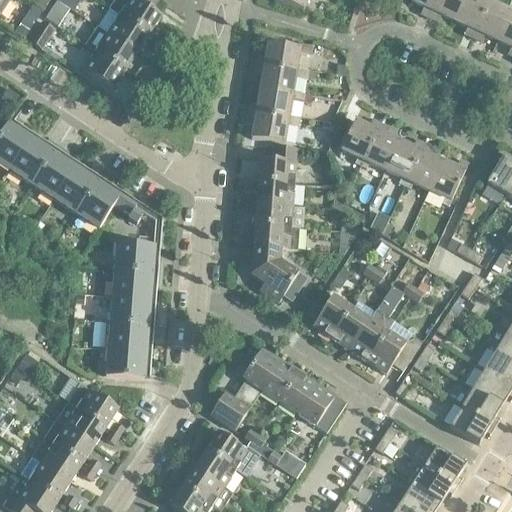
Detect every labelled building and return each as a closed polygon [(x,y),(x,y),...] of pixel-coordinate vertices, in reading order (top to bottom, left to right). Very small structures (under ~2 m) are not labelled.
[(29,0),(28,3),(42,12),(50,0),(29,0)] [(58,0),(56,3),(68,10),(71,12),(73,14),(81,0),(58,0)] [(154,0),(116,0),(109,12),(118,18),(148,38),(161,19),(151,12),(157,2),(154,0)] [(272,0),(272,2),(303,13),(307,0),(272,0)] [(438,0),(411,0),(410,3),(423,9),(420,16),(429,20),(438,0)] [(438,0),(429,20),(438,24),(441,17),(454,23),(464,0),(438,0)] [(464,0),(454,23),(467,29),(464,36),(473,40),(489,4),(485,2),(481,0),(464,0)] [(485,0),(485,2),(489,4),(473,40),(481,44),(485,38),(497,43),(511,14),(507,12),(494,6),(496,0),(485,0)] [(511,1),(507,12),(511,14),(497,43),(510,49),(507,56),(511,58),(511,1)] [(56,3),(44,21),(56,29),(68,10),(56,3)] [(109,12),(97,29),(106,36),(137,55),(148,38),(118,18),(109,12)] [(29,44),(41,52),(54,32),(42,24),(29,44)] [(19,26),(14,34),(23,40),(29,32),(19,26)] [(137,55),(106,36),(97,29),(96,29),(84,47),(94,54),(125,74),(137,55)] [(156,55),(162,46),(153,40),(148,49),(156,55)] [(295,75),(296,70),(299,56),(310,58),(312,48),(300,46),(299,51),(267,45),(265,60),(258,59),(256,68),(295,75)] [(94,54),(82,72),(113,92),(125,74),(94,54)] [(129,77),(138,82),(144,74),(135,68),(129,77)] [(308,72),(296,70),(295,75),(256,68),(254,78),(262,79),(259,93),(291,99),(292,94),(295,80),(306,82),(308,72)] [(250,106),(248,116),(287,122),(288,117),(291,103),(302,105),(310,107),(312,97),(304,96),(292,94),(291,99),(259,93),(257,107),(250,106)] [(300,119),(288,117),(287,122),(248,116),(246,125),(253,126),(251,141),(283,146),(286,127),(298,129),(300,119)] [(31,140),(18,132),(23,124),(13,117),(0,136),(0,166),(9,173),(31,140)] [(360,168),(363,163),(380,126),(372,122),(369,129),(354,123),(341,152),(357,160),(355,166),(360,168)] [(380,126),(363,163),(360,168),(366,171),(369,165),(385,173),(398,143),(385,137),(388,129),(380,126)] [(58,147),(48,141),(43,149),(31,140),(9,173),(31,187),(58,147)] [(404,188),(406,183),(424,146),(416,142),(412,150),(398,143),(385,173),(401,180),(398,186),(404,188)] [(424,146),(406,183),(404,188),(410,191),(412,185),(428,193),(442,163),(428,157),(432,149),(424,146)] [(75,169),(62,161),(67,153),(58,147),(31,187),(53,202),(75,169)] [(294,188),(297,152),(273,150),(271,163),(260,162),(258,184),(258,185),(294,188)] [(511,184),(511,160),(504,156),(486,185),(505,197),(511,184)] [(428,193),(444,200),(442,206),(448,209),(468,166),(459,162),(456,170),(442,163),(428,193)] [(102,176),(92,170),(87,178),(75,169),(53,202),(75,216),(102,176)] [(118,198),(106,190),(111,182),(102,176),(75,216),(98,231),(113,209),(112,209),(119,198),(118,198)] [(242,183),(241,193),(257,194),(256,206),(292,209),(294,188),(258,185),(258,184),(242,183)] [(154,250),(163,250),(166,218),(162,216),(160,220),(156,217),(159,213),(140,201),(137,205),(132,201),(134,197),(123,190),(118,198),(119,198),(112,209),(113,209),(129,220),(132,214),(150,226),(149,248),(154,248),(154,250)] [(290,231),(292,209),(256,206),(255,218),(239,216),(238,227),(290,231)] [(254,237),(253,250),(280,252),(296,253),(298,232),(290,231),(238,227),(238,235),(254,237)] [(388,227),(382,237),(388,241),(393,230),(388,227)] [(161,274),(162,265),(153,264),(154,250),(154,248),(149,248),(116,245),(114,270),(161,274)] [(507,261),(511,254),(511,248),(507,245),(500,256),(507,261)] [(466,261),(470,253),(459,246),(455,254),(466,261)] [(253,250),(250,277),(264,286),(259,293),(278,305),(283,298),(291,303),(306,281),(298,275),(279,263),(280,252),(253,250)] [(466,261),(477,267),(482,259),(470,253),(466,261)] [(500,256),(493,266),(500,271),(507,261),(500,256)] [(360,277),(369,283),(375,274),(366,268),(360,277)] [(150,301),(151,287),(160,287),(161,274),(114,270),(111,298),(150,301)] [(383,279),(375,274),(369,283),(377,288),(383,279)] [(467,286),(474,292),(481,281),(474,276),(467,286)] [(474,292),(467,286),(460,297),(467,302),(474,292)] [(400,296),(408,301),(414,293),(406,287),(400,296)] [(423,298),(414,293),(408,301),(417,307),(423,298)] [(157,329),(158,318),(149,317),(150,301),(111,298),(109,325),(157,329)] [(351,310),(332,298),(312,328),(331,340),(351,310)] [(369,322),(351,310),(331,340),(349,352),(369,322)] [(449,312),(442,323),(450,328),(457,317),(449,312)] [(387,334),(392,326),(374,314),(369,322),(349,352),(367,364),(387,334)] [(450,328),(442,323),(435,334),(443,339),(450,328)] [(146,355),(147,339),(156,340),(157,329),(109,325),(107,351),(146,355)] [(387,334),(367,364),(385,376),(392,366),(403,374),(422,346),(416,342),(406,344),(405,346),(387,334)] [(511,365),(511,339),(506,336),(494,354),(511,365)] [(426,364),(433,354),(425,349),(418,359),(426,364)] [(279,362),(271,357),(262,350),(242,381),(245,383),(233,401),(224,395),(209,417),(234,434),(261,393),(260,392),(279,362)] [(105,379),(153,383),(154,370),(145,370),(146,355),(107,351),(105,379)] [(511,390),(511,365),(494,354),(483,373),(511,390)] [(25,356),(15,370),(28,379),(38,364),(25,356)] [(419,375),(426,364),(418,359),(411,370),(419,375)] [(260,392),(261,393),(279,405),(298,374),(279,362),(260,392)] [(501,409),(506,401),(511,391),(511,390),(483,373),(472,392),(501,409)] [(297,416),(316,386),(298,374),(279,405),(297,416)] [(402,385),(394,396),(402,401),(409,390),(402,385)] [(67,405),(75,411),(106,431),(118,412),(79,386),(67,405)] [(316,386),(297,416),(315,429),(326,436),(341,412),(331,405),(335,398),(316,386)] [(0,403),(10,410),(17,399),(3,389),(0,393),(0,403)] [(490,428),(496,417),(501,409),(472,392),(460,410),(490,428)] [(55,423),(64,429),(94,449),(106,431),(75,411),(67,405),(55,423)] [(460,410),(449,429),(478,447),(490,428),(460,410)] [(486,460),(508,424),(496,418),(475,453),(486,460)] [(94,449),(64,429),(55,423),(43,441),(52,447),(82,467),(94,449)] [(119,439),(124,431),(115,425),(110,433),(119,439)] [(389,446),(396,435),(388,430),(381,441),(389,446)] [(244,440),(252,445),(258,437),(250,431),(244,440)] [(114,447),(119,439),(110,433),(105,441),(114,447)] [(244,452),(217,434),(205,453),(235,473),(244,479),(258,458),(245,449),(244,452)] [(201,450),(206,442),(197,436),(192,444),(201,450)] [(266,442),(258,437),(252,445),(261,451),(266,442)] [(82,467),(52,447),(43,441),(31,459),(40,465),(70,485),(82,467)] [(382,457),(389,446),(381,441),(374,451),(382,457)] [(201,450),(192,444),(187,452),(195,458),(201,450)] [(453,487),(459,477),(465,468),(436,450),(424,468),(453,487)] [(235,473),(205,453),(193,471),(223,491),(235,473)] [(275,467),(281,458),(273,453),(267,462),(275,467)] [(31,459),(20,477),(21,478),(28,483),(58,503),(70,485),(40,465),(31,459)] [(95,475),(100,467),(92,461),(87,469),(95,475)] [(365,482),(372,471),(364,466),(357,477),(365,482)] [(441,505),(445,498),(453,487),(424,468),(412,486),(441,505)] [(95,475),(87,469),(81,477),(90,483),(95,475)] [(222,511),(232,497),(223,491),(193,471),(187,481),(173,472),(168,480),(181,489),(212,509),(216,511),(222,511)] [(357,477),(351,488),(358,493),(365,482),(357,477)] [(52,511),(58,503),(28,483),(21,478),(2,508),(8,511),(52,511)] [(411,511),(435,511),(441,505),(412,486),(400,504),(411,511)] [(209,511),(212,509),(181,489),(169,508),(175,511),(209,511)] [(63,506),(72,511),(77,503),(68,497),(63,506)] [(345,511),(348,508),(340,503),(334,511),(345,511)]
